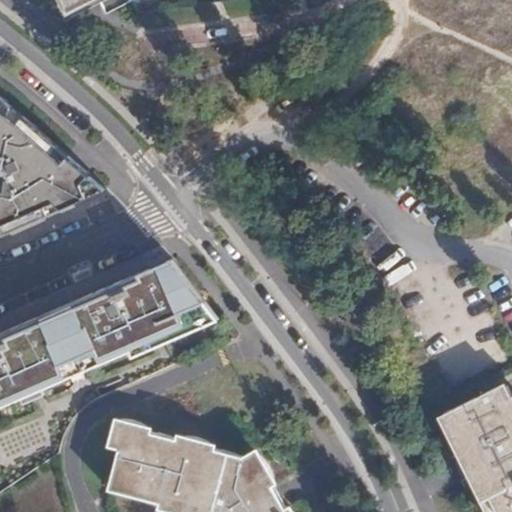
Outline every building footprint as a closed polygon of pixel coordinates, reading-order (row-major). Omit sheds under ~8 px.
[(63,0),(69,10),(90,0),(63,0)] [(0,225),(1,225),(9,231),(51,213),(47,204),(57,200),(65,207),(107,188),(0,94),(0,225)] [(47,204),(51,213),(65,207),(57,200),(47,204)] [(0,225),(0,235),(9,231),(1,225),(0,225)] [(0,333),(0,398),(4,397),(10,410),(77,381),(72,368),(106,353),(113,366),(196,329),(198,329),(189,308),(207,301),(172,258),(93,292),(0,333)] [(207,301),(189,308),(198,329),(196,329),(199,335),(225,324),(207,301)] [(106,353),(72,368),(77,381),(113,366),(106,353)] [(511,511),(511,396),(510,397),(506,389),(501,387),(500,387),(498,387),(439,417),(451,443),(448,444),(455,457),(458,456),(468,478),(467,479),(474,492),(475,491),(485,511),(511,511)] [(4,397),(0,398),(0,414),(10,410),(4,397)] [(132,423),(128,423),(117,424),(111,445),(121,448),(106,507),(123,511),(284,511),(283,510),(270,489),(270,484),(263,467),(259,460),(254,455),(245,461),(217,453),(213,449),(207,445),(198,441),(188,441),(176,442),(153,435),(149,431),(137,425),(132,423)] [(455,457),(448,444),(443,447),(449,460),(455,457)]
